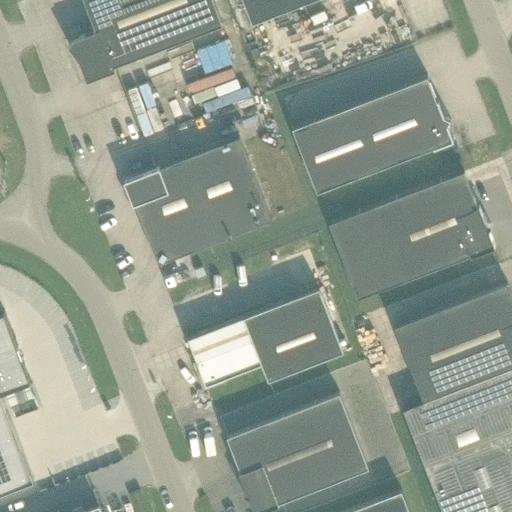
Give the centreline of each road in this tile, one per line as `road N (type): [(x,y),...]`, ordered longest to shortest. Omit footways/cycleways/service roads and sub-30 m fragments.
road 1 (unclassified): [(173,511),(107,322),(80,273),(24,234)]
road 2 (unclassified): [(24,234),(42,180),(33,126),(0,38)]
